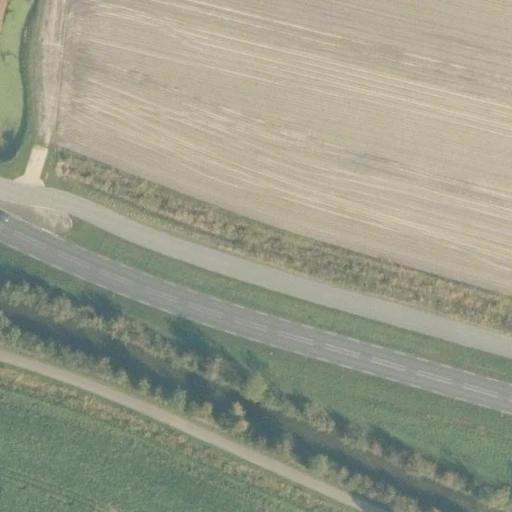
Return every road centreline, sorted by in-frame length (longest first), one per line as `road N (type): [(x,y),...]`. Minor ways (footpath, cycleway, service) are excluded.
road 1 (primary): [(511,399),(189,306),(0,226)]
road 2 (unclassified): [(0,189),(511,350)]
road 3 (unclassified): [(0,357),(131,404),(373,511)]
